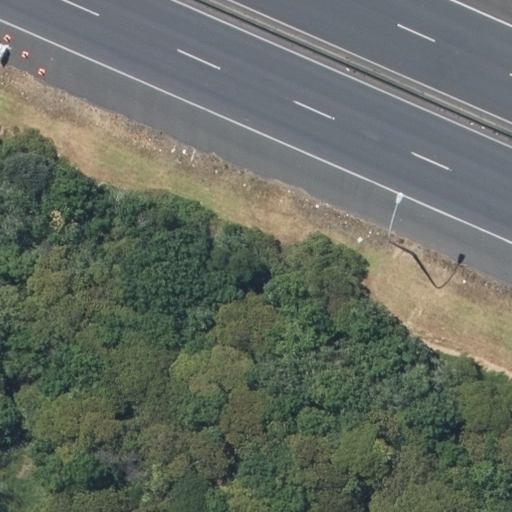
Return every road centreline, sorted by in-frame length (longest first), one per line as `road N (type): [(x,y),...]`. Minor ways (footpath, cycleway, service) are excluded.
road 1 (primary): [(511,201),(61,0)]
road 2 (primary): [(338,0),(511,77)]
